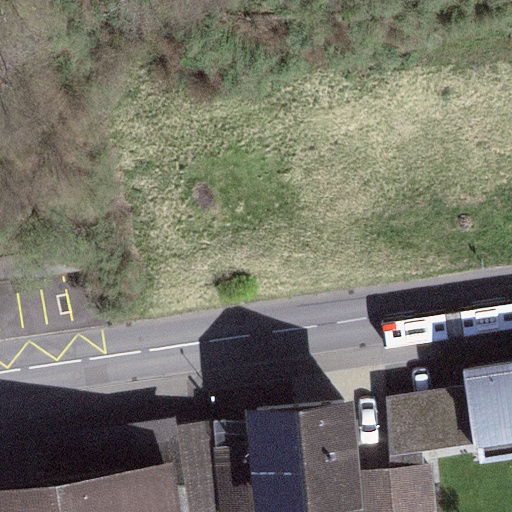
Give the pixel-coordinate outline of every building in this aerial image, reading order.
[(511,446),(511,359),(471,366),(474,392),(438,397),(439,430),(477,425),(481,451),(511,446)] [(345,400),(256,407),(264,498),(352,491),(350,472),(345,400)] [(0,511),(222,511),(213,418),(171,423),(170,421),(54,437),(61,483),(0,491),(0,511)] [(388,449),(390,468),(394,511),(433,511),(429,464),(422,465),(420,446),(388,449)] [(354,511),(394,511),(390,468),(350,472),(352,491),(354,511)]
